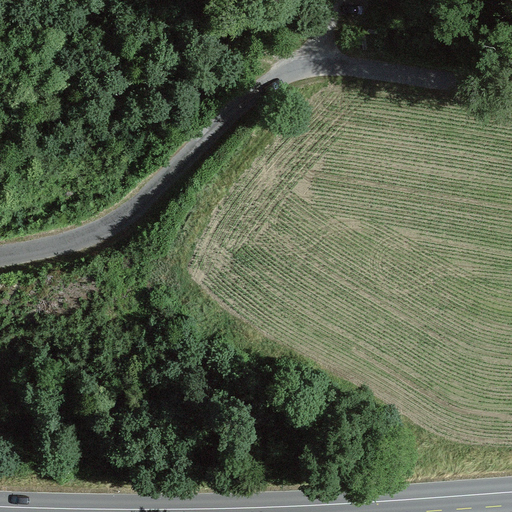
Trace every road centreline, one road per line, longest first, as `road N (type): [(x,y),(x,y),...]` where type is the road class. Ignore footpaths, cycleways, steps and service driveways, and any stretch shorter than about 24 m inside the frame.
road 1 (unclassified): [(0,255),(108,235),(218,127),(299,67),(511,92)]
road 2 (secondary): [(0,506),(237,508),(511,492)]
